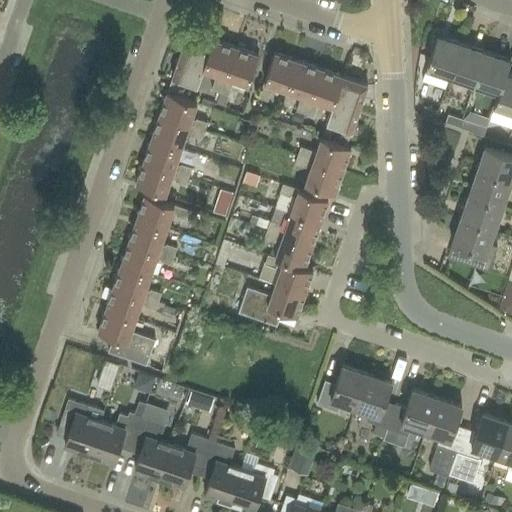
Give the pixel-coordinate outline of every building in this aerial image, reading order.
[(179,60),(202,68),(212,39),(189,30),(179,60)] [(451,77),(463,43),(438,34),(426,68),(451,77)] [(220,92),(236,47),(212,39),(202,68),(204,69),(219,74),(217,79),(216,78),(212,89),(220,92)] [(451,77),(475,85),(486,51),(463,43),(451,77)] [(259,55),(236,47),(220,92),(229,95),(233,84),(231,83),(233,79),(249,84),(259,55)] [(486,51),(475,85),(499,93),(506,72),(507,73),(511,59),(486,51)] [(272,84),(288,89),(298,60),(275,52),(259,97),(269,100),(272,89),(271,89),(272,84)] [(179,60),(170,84),(179,87),(182,80),(198,86),(204,69),(202,68),(179,60)] [(321,68),(298,60),(288,89),(304,95),(303,100),(301,99),(297,110),(306,113),(321,68)] [(343,76),(321,68),(306,113),(314,116),(318,105),(316,104),(318,99),(334,105),(343,76)] [(511,74),(507,73),(506,72),(499,93),(494,106),(511,112),(511,74)] [(343,76),(334,105),(358,113),(368,84),(343,76)] [(179,87),(170,84),(160,115),(205,130),(208,122),(197,118),(197,120),(192,118),(198,102),(177,94),(179,87)] [(350,138),(358,113),(334,105),(328,122),(344,127),(342,135),(350,138)] [(439,110),(425,105),(422,114),(437,119),(439,110)] [(463,119),(449,114),(446,122),(460,127),(463,119)] [(160,115),(152,137),(182,148),(187,132),(192,133),(191,135),(202,139),(205,130),(160,115)] [(487,126),(473,122),(470,130),(484,135),(487,126)] [(350,138),(342,135),(339,142),(323,136),(317,153),(312,151),(313,150),(302,146),(299,155),(344,170),(352,147),(347,145),(350,138)] [(152,137),(144,160),(189,176),(192,167),(181,163),(181,165),(176,163),(182,148),(152,137)] [(511,156),(485,148),(476,172),(511,184),(511,181),(511,156)] [(336,193),(344,170),(299,155),(296,163),(307,167),(308,166),(312,167),(307,184),(336,193)] [(189,176),(144,160),(136,183),(166,193),(171,177),(176,179),(176,180),(186,184),(189,176)] [(468,196),(503,208),(511,184),(476,172),(468,196)] [(296,196),(291,212),(321,222),(329,199),(283,183),(280,192),(291,196),(292,194),(296,196)] [(137,217),(167,227),(172,212),(177,213),(176,215),(187,219),(190,209),(145,194),(137,217)] [(495,232),(503,208),(468,196),(460,220),(495,232)] [(267,229),(313,245),(321,222),(291,212),(285,227),(281,226),(281,224),(270,220),(267,229)] [(137,217),(130,240),(175,255),(178,247),(167,243),(166,245),(161,243),(167,227),(137,217)] [(490,246),(495,232),(460,220),(452,245),(463,249),(459,261),(487,270),(495,247),(490,246)] [(275,256),(305,267),(313,245),(267,229),(264,238),(275,241),(276,240),(281,241),(275,256)] [(224,239),(221,249),(232,252),(235,242),(224,239)] [(130,240),(122,263),(151,273),(157,257),(161,259),(161,260),(172,264),(175,255),(130,240)] [(305,267),(275,256),(268,254),(265,263),(276,267),(276,265),(281,267),(276,283),(305,293),(313,270),(305,267)] [(122,263),(114,285),(159,301),(162,292),(151,289),(151,290),(146,289),(151,273),(122,263)] [(511,281),(508,280),(499,310),(511,314),(511,281)] [(297,316),(305,293),(276,283),(272,294),(248,286),(239,311),(277,325),(282,311),(297,316)] [(159,301),(114,285),(107,306),(136,316),(141,302),(146,304),(145,306),(156,309),(159,301)] [(136,316),(107,306),(98,332),(113,337),(109,351),(147,364),(156,338),(132,330),(136,316)] [(160,337),(156,360),(166,362),(170,339),(160,337)] [(101,382),(113,385),(119,360),(108,357),(101,382)] [(341,402),(356,407),(368,373),(343,365),(337,384),(326,380),(318,403),(338,411),(341,402)] [(388,428),(396,404),(386,401),(392,382),(368,373),(356,407),(371,412),(368,421),(388,428)] [(411,426),(426,431),(438,397),(413,389),(407,408),(396,404),(388,428),(408,435),(411,426)] [(450,476),(451,473),(467,428),(456,424),(462,406),(438,397),(426,431),(441,436),(430,469),(450,476)] [(90,453),(101,419),(87,414),(90,405),(69,398),(60,426),(70,430),(65,445),(90,453)] [(130,450),(142,415),(146,403),(139,401),(135,413),(130,411),(128,416),(120,413),(116,424),(101,419),(90,453),(114,462),(119,447),(130,450)] [(467,428),(451,473),(473,481),(481,459),(479,459),(482,450),(496,455),(508,421),(483,413),(477,432),(467,428)] [(135,469),(160,477),(171,443),(159,439),(165,423),(142,415),(130,450),(141,454),(135,469)] [(511,422),(508,421),(496,455),(511,460),(508,469),(511,470),(511,422)] [(297,430),(277,423),(273,436),(293,443),(297,430)] [(171,443),(160,477),(184,486),(190,471),(200,474),(212,439),(192,432),(186,448),(171,443)] [(206,493),(230,501),(242,467),(229,463),(235,447),(212,439),(200,474),(211,478),(206,493)] [(316,451),(297,444),(289,467),(308,474),(316,451)] [(242,467),(230,501),(255,510),(260,495),(270,499),(278,475),(273,473),(275,468),(257,462),(253,471),(242,467)] [(320,511),(321,511),(308,507),(312,497),(300,493),(298,499),(287,495),(281,511),(320,511)] [(322,511),(321,511),(320,511),(359,511),(360,510),(338,502),(335,511),(322,511)]
